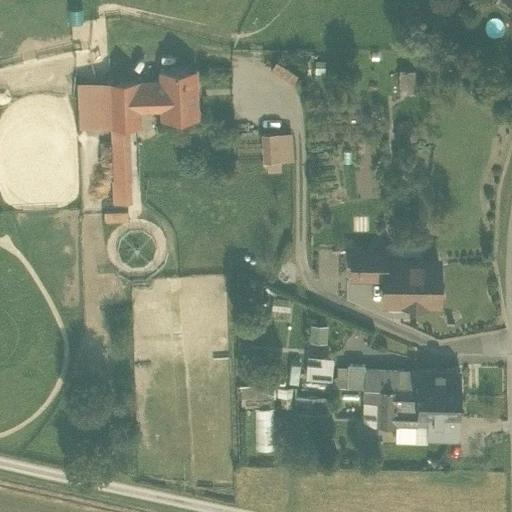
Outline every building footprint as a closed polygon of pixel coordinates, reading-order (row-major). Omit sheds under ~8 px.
[(161,100),(161,119),(196,117),(194,69),(159,70),(160,81),(161,100)] [(109,81),(110,126),(129,125),(137,125),(137,101),(161,100),(160,81),(136,83),(136,80),(109,81)] [(110,126),(109,81),(77,82),(79,127),(110,126)] [(129,125),(110,126),(111,142),(124,142),(126,179),(127,201),(131,201),(129,125)] [(293,160),(291,131),(261,133),(263,161),(265,161),(266,171),(280,170),(280,160),(293,160)] [(111,142),(113,179),(126,179),(124,142),(111,142)] [(127,201),(126,179),(113,179),(114,202),(127,201)] [(127,219),(127,210),(103,211),(103,220),(127,219)] [(351,278),(384,278),(384,261),(385,261),(385,251),(352,251),(351,278)] [(425,302),(438,302),(438,261),(385,261),(384,261),(384,278),(383,302),(403,302),(406,299),(422,299),(425,302)] [(271,309),(288,311),(290,299),(272,297),(271,309)] [(309,325),(309,343),(326,343),(327,326),(309,325)] [(386,347),(414,360),(420,349),(376,329),(369,345),(384,352),(386,347)] [(307,356),(305,379),(331,382),(333,359),(307,356)] [(363,389),(364,389),(364,378),(364,368),(364,365),(347,364),(347,367),(346,388),(363,389)] [(346,388),(347,367),(336,367),(336,379),(332,379),(332,388),(346,388)] [(377,389),(378,378),(378,368),(364,368),(364,378),(364,389),(376,389),(377,389)] [(397,369),(378,368),(378,378),(397,379),(397,369)] [(397,379),(397,387),(417,387),(417,379),(418,371),(417,369),(397,369),(397,379)] [(458,399),(459,380),(438,379),(438,371),(418,371),(417,379),(417,387),(417,397),(458,399)] [(459,372),(438,371),(438,379),(459,380),(459,372)] [(397,379),(378,378),(377,389),(397,390),(397,387),(397,379)] [(417,397),(417,387),(397,387),(397,390),(397,397),(417,397)] [(363,389),(363,402),(376,402),(376,389),(364,389),(363,389)] [(397,397),(397,390),(377,389),(376,389),(376,402),(376,426),(396,426),(396,424),(397,397)] [(295,395),(295,412),(328,412),(328,395),(295,395)] [(458,418),(458,399),(417,397),(397,397),(396,424),(427,425),(448,426),(448,425),(448,418),(454,418),(458,418)] [(371,425),(376,426),(376,402),(363,402),(363,422),(371,425)] [(255,407),(257,449),(272,448),(270,406),(255,407)] [(396,424),(396,426),(396,443),(427,443),(426,439),(427,425),(396,424)] [(426,439),(454,440),(454,425),(448,425),(448,426),(427,425),(426,439)]
